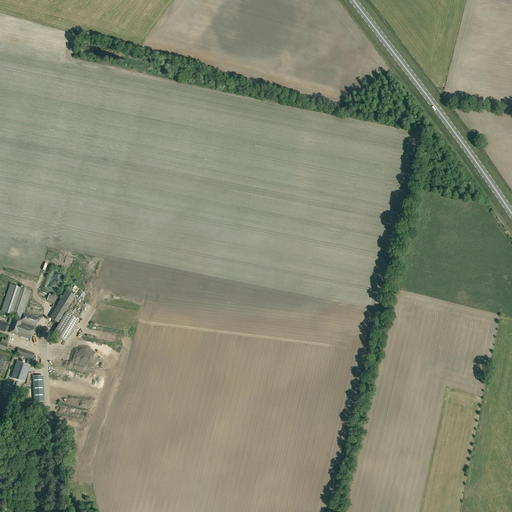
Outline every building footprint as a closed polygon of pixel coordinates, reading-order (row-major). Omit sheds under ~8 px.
[(0,321),(0,330),(4,332),(5,332),(16,335),(30,340),(37,317),(24,313),(31,292),(18,287),(11,285),(2,312),(9,314),(22,319),(21,321),(14,318),(13,319),(10,318),(7,325),(11,326),(11,327),(6,326),(7,324),(0,321)] [(59,324),(61,321),(62,321),(54,335),(66,343),(79,321),(67,313),(64,318),(63,317),(76,297),(66,291),(49,318),(59,324)] [(56,302),(57,295),(50,294),(48,300),(56,302)] [(31,306),(28,314),(37,317),(40,309),(31,306)] [(17,349),(15,354),(32,360),(34,354),(17,349)] [(30,366),(17,361),(11,378),(24,383),(30,366)] [(44,376),(31,377),(32,402),(45,401),(44,376)]
